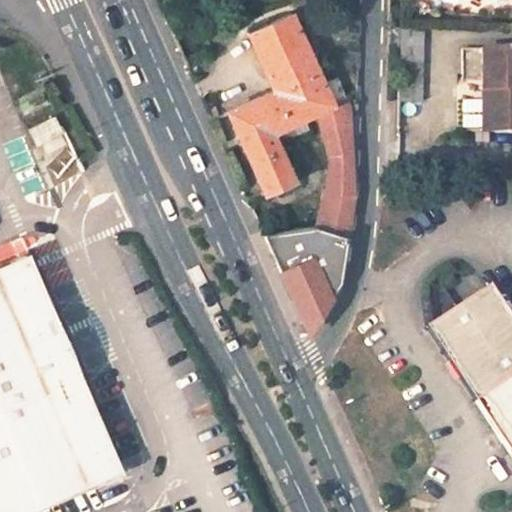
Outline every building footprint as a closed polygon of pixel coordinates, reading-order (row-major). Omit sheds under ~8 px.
[(418,99),(418,28),(394,28),(394,99),(418,99)] [(256,53),(280,113),(234,132),(265,210),(298,196),(277,147),(320,129),(350,117),(342,94),(327,100),(300,36),(256,53)] [(511,49),(463,50),(462,132),(511,132),(511,49)] [(53,114),(26,125),(35,147),(62,135),(53,114)] [(350,117),(320,129),(334,167),(322,257),(346,258),(352,223),(354,130),(350,117)] [(212,141),(225,136),(220,126),(208,131),(212,141)] [(23,256),(0,265),(0,511),(7,511),(113,468),(23,256)] [(322,257),(317,281),(277,290),(307,359),(337,309),(340,301),(343,292),(346,258),(322,257)] [(424,337),(471,407),(511,381),(511,335),(484,294),(453,313),(439,292),(426,300),(424,337)] [(511,381),(471,407),(511,468),(511,381)]
